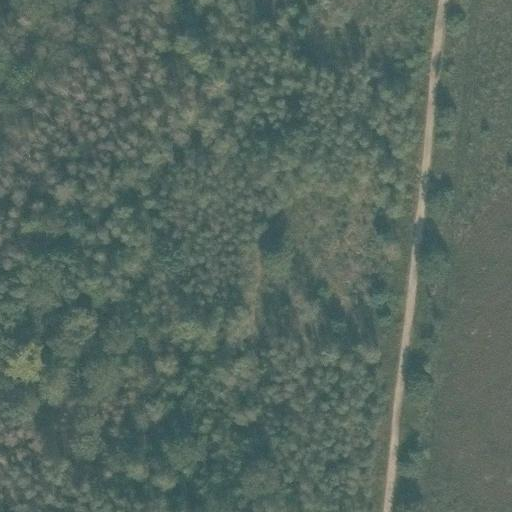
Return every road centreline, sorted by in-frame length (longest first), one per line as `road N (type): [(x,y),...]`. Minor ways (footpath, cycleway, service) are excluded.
road 1 (track): [(439,0),(385,511)]
road 2 (track): [(0,88),(84,0)]
